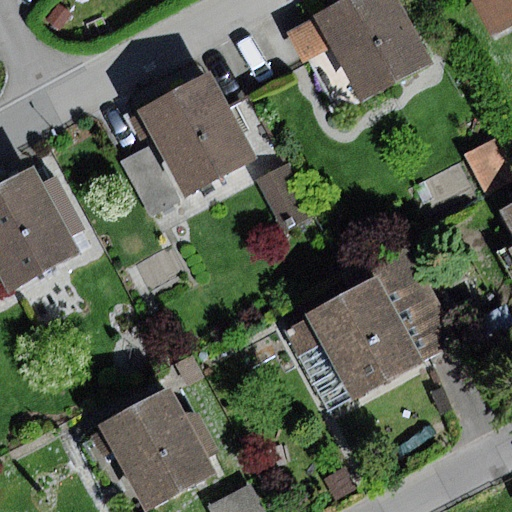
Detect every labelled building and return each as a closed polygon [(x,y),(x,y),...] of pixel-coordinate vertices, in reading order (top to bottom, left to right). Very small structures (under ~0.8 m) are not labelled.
[(397,0),(346,0),(288,31),(304,62),(331,48),(360,103),(432,65),(397,0)] [(511,0),(473,0),(493,36),(511,25),(511,0)] [(58,5),(46,21),(59,30),(71,14),(58,5)] [(211,74),(139,113),(186,198),(257,159),(211,74)] [(511,164),(497,137),(463,156),(486,195),(511,180),(511,164)] [(151,146),(120,162),(149,217),(180,201),(151,146)] [(289,165),(258,181),(285,231),(315,215),(289,165)] [(33,167),(0,185),(0,274),(11,294),(83,254),(73,236),(89,228),(64,184),(48,193),(33,167)] [(511,205),(497,214),(511,240),(511,205)] [(428,359),(459,342),(404,245),(373,262),(428,359)] [(421,363),(374,279),(283,330),(331,414),(421,363)] [(146,511),(217,476),(172,388),(99,426),(143,511),(146,511)] [(345,468),(325,478),(335,500),(355,490),(345,468)] [(263,511),(249,486),(208,508),(210,511),(263,511)]
